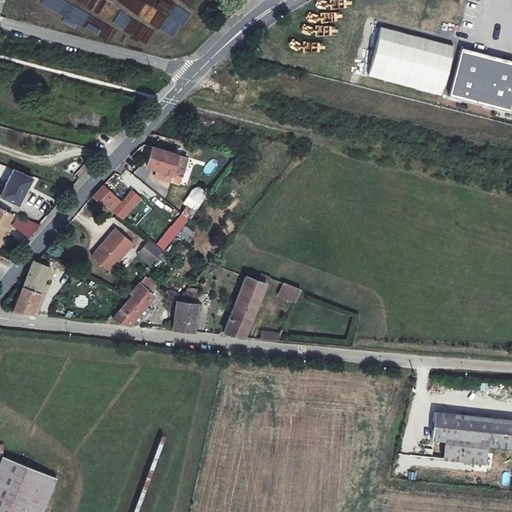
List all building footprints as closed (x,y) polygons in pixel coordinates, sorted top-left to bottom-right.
[(58,0),(50,0),(45,7),(56,16),(65,6),(58,0)] [(178,0),(197,12),(204,0),(178,0)] [(378,27),(367,77),(443,95),(455,45),(378,27)] [(256,52),(250,46),(243,54),(248,60),(256,52)] [(511,103),(511,63),(461,50),(449,98),(509,114),(511,103)] [(173,159),(145,151),(140,171),(150,174),(148,182),(166,187),(173,159)] [(212,158),(202,168),(209,174),(218,163),(212,158)] [(0,199),(19,208),(33,182),(12,174),(0,195),(0,199)] [(110,187),(106,192),(116,200),(120,194),(110,187)] [(106,192),(100,188),(86,203),(105,213),(120,224),(138,197),(128,191),(120,202),(116,200),(106,192)] [(0,211),(0,238),(11,219),(0,211)] [(28,239),(38,227),(20,213),(10,226),(28,239)] [(178,214),(152,246),(159,251),(185,218),(178,214)] [(128,247),(110,232),(87,259),(104,274),(128,247)] [(145,267),(148,264),(159,251),(152,246),(147,242),(135,257),(145,267)] [(46,263),(31,260),(25,259),(20,273),(10,311),(32,313),(46,263)] [(114,316),(120,322),(126,322),(158,283),(145,273),(134,285),(138,288),(114,316)] [(244,336),(268,278),(257,273),(254,278),(243,273),(221,333),(244,336)] [(295,301),(299,291),(280,284),(276,294),(295,301)] [(195,302),(172,297),(167,326),(190,329),(195,302)] [(259,329),(257,338),(278,340),(279,332),(259,329)] [(431,438),(444,439),(487,442),(511,445),(511,427),(511,418),(433,411),(431,438)] [(485,463),(487,442),(444,439),(442,459),(485,463)]
